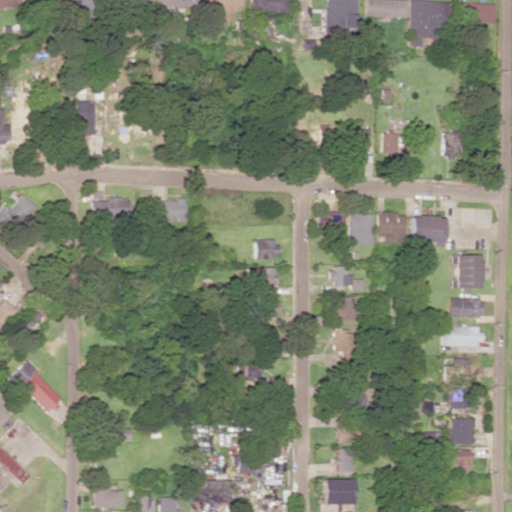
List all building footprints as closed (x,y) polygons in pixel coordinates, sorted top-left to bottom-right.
[(230,19),(231,8),(240,9),(239,0),(204,0),(204,19),(230,19)] [(246,0),(246,28),(261,28),(261,11),(285,11),(285,0),(246,0)] [(354,0),(322,0),(323,32),(354,32),(354,0)] [(402,0),(362,0),(362,15),(402,17),(402,0)] [(417,37),(433,37),(434,21),(443,21),(443,0),(406,0),(405,45),(417,45),(417,37)] [(1,108),(0,108),(0,141),(9,141),(9,123),(2,123),(1,108)] [(92,110),(74,110),(74,133),(91,134),(92,110)] [(314,118),(301,117),(300,129),(294,128),(293,139),(319,140),(320,125),(314,125),(314,118)] [(366,145),(366,127),(344,128),(345,146),(366,145)] [(439,156),(458,156),(458,132),(440,131),(439,156)] [(378,151),(394,152),(394,132),(378,132),(378,151)] [(12,208),(0,206),(0,219),(3,220),(4,218),(9,219),(10,216),(27,219),(30,199),(14,197),(12,208)] [(111,200),(91,200),(91,221),(127,222),(127,197),(111,197),(111,200)] [(182,219),(182,199),(156,199),(156,218),(182,219)] [(317,236),(341,235),(340,210),(316,211),(317,236)] [(374,211),(373,239),(399,240),(399,212),(374,211)] [(370,213),(346,212),(345,243),(369,243),(370,213)] [(407,240),(440,242),(440,215),(408,214),(407,240)] [(273,258),(274,238),(251,238),(250,258),(273,258)] [(450,254),(450,287),(477,287),(478,254),(450,254)] [(272,266),(249,267),(250,285),(273,285),(272,266)] [(359,289),(359,276),(344,276),(344,266),(325,266),(325,283),(347,283),(347,289),(359,289)] [(331,314),(349,313),(349,295),(330,296),(331,314)] [(274,296),(256,297),(256,317),(275,317),(274,296)] [(480,298),(446,297),(445,315),(479,316),(480,298)] [(0,299),(0,326),(14,310),(1,298),(0,299)] [(477,325),(438,325),(438,345),(477,345),(477,325)] [(270,339),(270,326),(258,327),(259,339),(270,339)] [(346,359),(345,330),(330,330),(331,359),(346,359)] [(441,383),(456,384),(457,358),(451,357),(451,365),(442,364),(441,383)] [(6,375),(40,411),(56,397),(22,360),(6,375)] [(260,361),(234,362),(235,380),(260,379),(260,361)] [(470,389),(447,389),(447,407),(470,408),(470,389)] [(336,411),(362,410),(362,393),(336,394),(336,411)] [(334,442),(365,441),(364,422),(353,422),(353,417),(334,417),(334,442)] [(448,443),(469,443),(468,417),(447,417),(448,443)] [(126,427),(109,427),(109,441),(127,441),(126,427)] [(351,471),(351,447),(334,448),(334,471),(351,471)] [(467,448),(441,449),(441,462),(456,462),(456,470),(467,469),(467,448)] [(0,464),(18,483),(26,475),(0,449),(0,464)] [(229,454),(229,462),(235,462),(234,473),(261,473),(261,454),(229,454)] [(351,478),(321,478),(322,503),(352,503),(351,478)] [(226,480),(186,479),(186,501),(225,501),(226,480)] [(90,507),(119,506),(119,489),(106,489),(106,483),(90,483),(90,507)] [(149,511),(149,494),(133,495),(133,511),(149,511)] [(179,511),(180,509),(173,509),(172,495),(156,495),(156,511),(179,511)]
